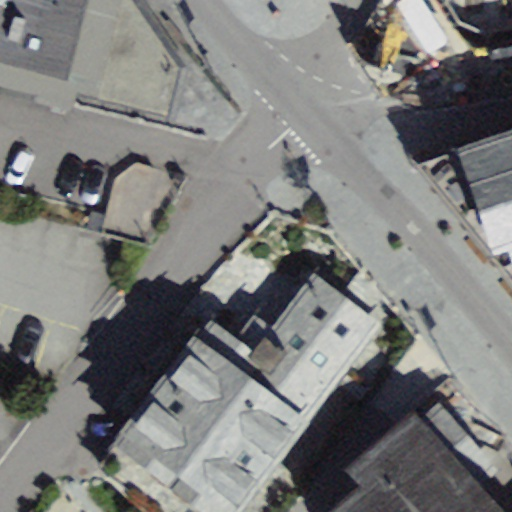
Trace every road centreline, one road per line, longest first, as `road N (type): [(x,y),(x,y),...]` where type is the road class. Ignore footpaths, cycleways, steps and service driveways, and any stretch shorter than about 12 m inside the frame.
road 1 (residential): [(305,105),(0,494)]
road 2 (residential): [(305,105),(511,349)]
road 3 (unknown): [(298,511),(384,394),(468,298)]
road 4 (residential): [(209,0),(305,105)]
